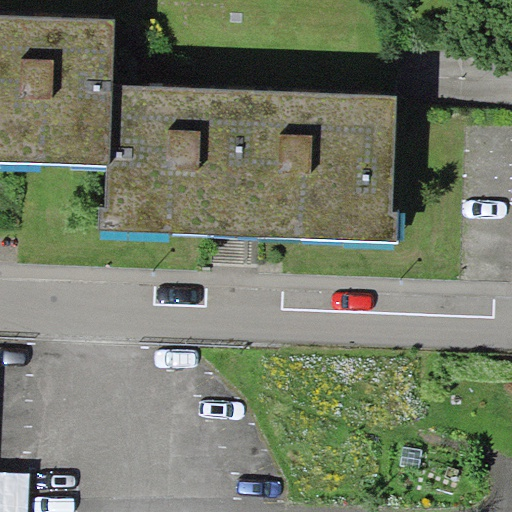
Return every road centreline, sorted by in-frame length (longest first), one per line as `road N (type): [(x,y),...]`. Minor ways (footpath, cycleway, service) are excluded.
road 1 (residential): [(0,304),(511,327)]
road 2 (unknown): [(117,309),(121,473),(141,511)]
